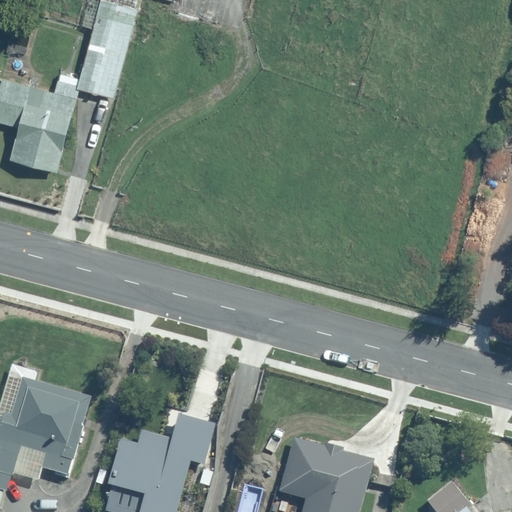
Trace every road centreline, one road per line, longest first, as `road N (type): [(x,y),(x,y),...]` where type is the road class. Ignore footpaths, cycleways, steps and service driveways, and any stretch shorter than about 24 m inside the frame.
road 1 (residential): [(511,72),(436,362)]
road 2 (residential): [(4,247),(260,317)]
road 3 (residential): [(70,0),(4,247)]
road 4 (residential): [(214,511),(260,317)]
road 5 (residential): [(260,317),(436,362)]
